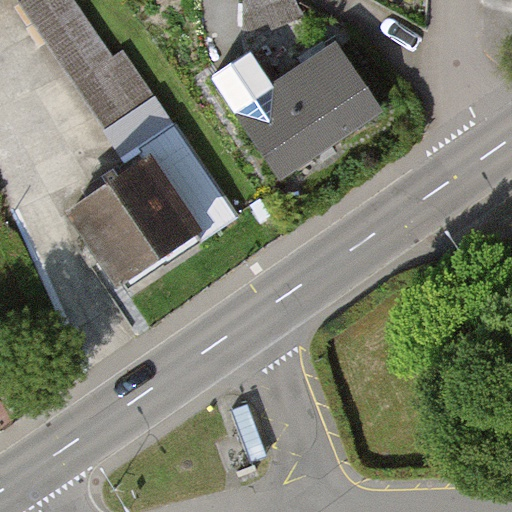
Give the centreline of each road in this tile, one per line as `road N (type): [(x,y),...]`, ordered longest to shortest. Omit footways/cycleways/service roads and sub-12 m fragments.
road 1 (primary): [(20,481),(493,152)]
road 2 (residential): [(458,0),(458,64),(493,152)]
